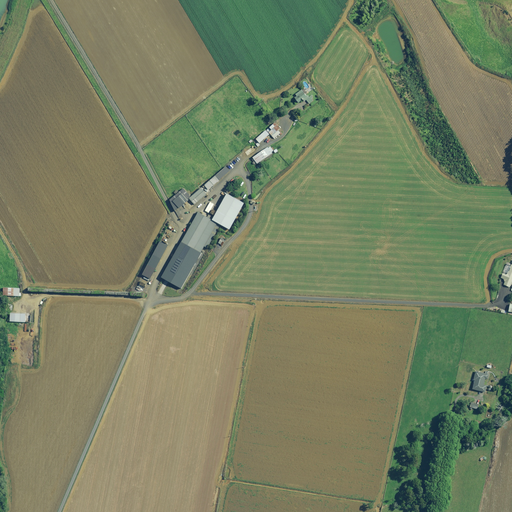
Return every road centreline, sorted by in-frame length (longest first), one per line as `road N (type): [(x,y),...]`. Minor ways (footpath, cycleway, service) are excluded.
road 1 (unknown): [(150,301),(503,301)]
road 2 (unknown): [(180,231),(49,0)]
road 3 (unknown): [(59,511),(150,301)]
road 4 (unknown): [(150,301),(244,226),(247,189),(237,170)]
